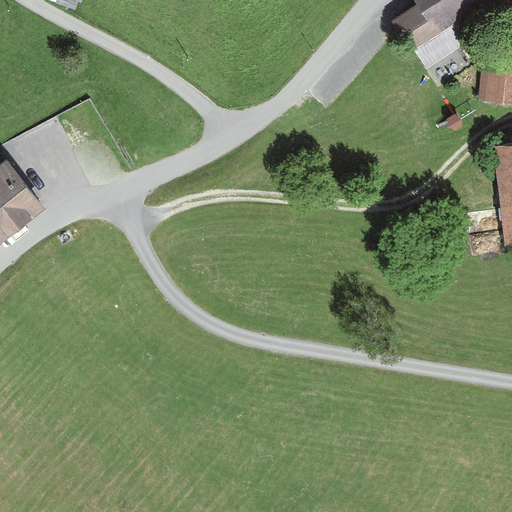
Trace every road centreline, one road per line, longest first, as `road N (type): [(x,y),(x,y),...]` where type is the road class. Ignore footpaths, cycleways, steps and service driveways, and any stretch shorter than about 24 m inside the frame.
road 1 (unclassified): [(0,262),(233,135),(375,0)]
road 2 (track): [(147,222),(201,200),(404,207),(498,127)]
